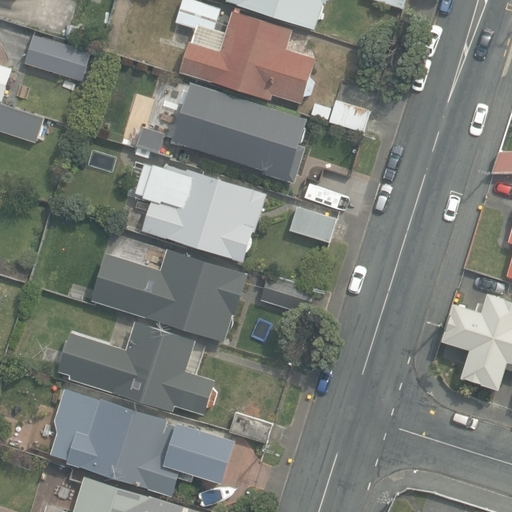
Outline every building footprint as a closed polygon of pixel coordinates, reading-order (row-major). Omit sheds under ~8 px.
[(186,0),(179,24),(214,35),(222,9),(193,0),(186,0)] [(229,0),(229,2),(317,29),(326,3),(329,4),(329,0),(229,0)] [(374,0),(404,9),(407,0),(374,0)] [(275,94),(305,103),(319,58),(289,49),(296,28),(235,10),(222,52),(192,43),(184,72),(274,99),(275,94)] [(84,42),(88,28),(73,23),(68,38),(84,42)] [(92,51),(34,33),(25,62),(83,80),(92,51)] [(0,99),(3,100),(13,68),(0,63),(0,99)] [(297,184),(309,146),(302,144),(309,119),(194,83),(175,143),(266,171),(265,174),(297,184)] [(45,116),(0,101),(0,129),(37,141),(45,116)] [(332,121),(366,132),(372,111),(339,101),(332,121)] [(322,117),(325,107),(311,104),(309,113),(322,117)] [(161,153),(167,133),(145,127),(139,146),(161,153)] [(511,150),(501,151),(494,173),(511,172),(511,150)] [(137,169),(160,176),(165,160),(142,153),(137,169)] [(246,263),(269,194),(189,168),(177,206),(155,199),(145,230),(246,263)] [(293,230),(331,242),(338,219),(300,207),(293,230)] [(251,275),(170,249),(163,270),(108,253),(93,301),(226,342),(235,314),(239,315),(251,275)] [(262,299),(310,315),(319,288),(271,272),(262,299)] [(511,363),(511,298),(491,292),(484,311),(457,302),(444,342),(471,351),(461,379),(501,392),(511,363)] [(177,405),(207,414),(209,407),(215,406),(219,392),(216,386),(218,380),(189,370),(199,340),(137,319),(128,348),(72,329),(59,370),(71,374),(70,378),(176,411),(177,405)] [(69,466),(175,496),(183,471),(227,483),(239,441),(170,422),(171,420),(67,388),(58,419),(60,431),(54,454),(71,459),(69,466)] [(233,432),(269,443),(275,425),(239,413),(233,432)] [(203,511),(87,477),(75,511),(71,511),(48,505),(46,511),(203,511)]
